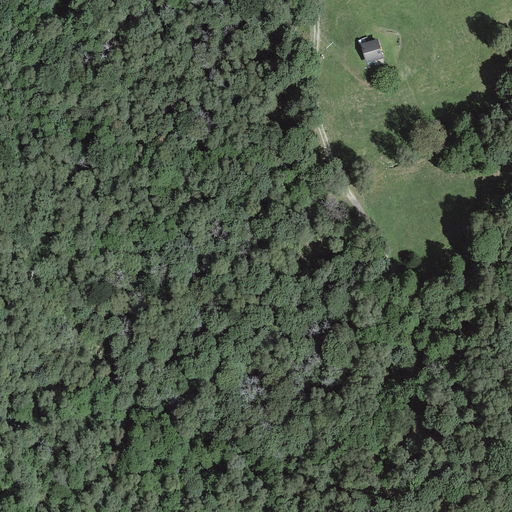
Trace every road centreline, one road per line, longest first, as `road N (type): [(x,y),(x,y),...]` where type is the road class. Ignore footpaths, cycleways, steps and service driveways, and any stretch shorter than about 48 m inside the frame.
road 1 (track): [(404,297),(393,261),(333,166),(317,116),(317,0)]
road 2 (track): [(473,511),(477,420),(467,386),(404,297)]
